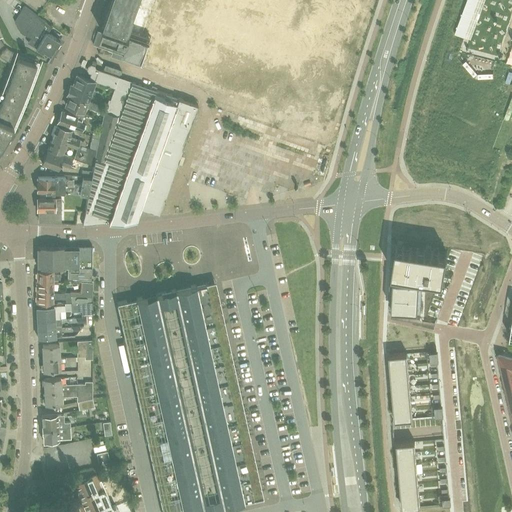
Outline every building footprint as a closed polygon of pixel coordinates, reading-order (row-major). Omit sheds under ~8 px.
[(53,0),(53,3),(71,9),(74,0),(53,0)] [(94,42),(93,44),(101,47),(113,51),(123,54),(124,54),(144,61),(151,41),(128,33),(139,0),(112,0),(111,4),(106,18),(105,22),(107,23),(106,25),(105,24),(103,32),(98,30),(94,42)] [(472,15),(476,0),(466,0),(463,12),(455,34),(464,37),(472,15)] [(53,3),(49,13),(67,19),(71,9),(53,3)] [(25,5),(15,21),(20,31),(32,38),(29,43),(51,56),(52,56),(61,41),(61,40),(60,40),(61,40),(48,32),(52,26),(37,15),(25,5)] [(7,47),(0,53),(0,55),(0,56),(2,57),(4,59),(6,60),(8,61),(10,62),(12,63),(16,64),(13,72),(7,87),(1,101),(0,103),(0,146),(5,139),(10,131),(11,129),(13,123),(20,109),(26,94),(31,79),(34,71),(38,60),(16,52),(14,51),(12,51),(10,49),(9,48),(7,47)] [(178,154),(174,152),(192,102),(96,69),(94,66),(91,65),(88,66),(88,69),(89,72),(92,73),(90,78),(96,80),(115,87),(110,99),(109,99),(104,111),(101,129),(99,138),(97,151),(94,165),(92,177),(88,194),(85,215),(83,224),(136,219),(141,207),(154,211),(172,161),(175,162),(178,154)] [(68,94),(88,101),(90,94),(100,98),(102,93),(92,89),(95,82),(77,75),(73,85),(72,84),(68,94)] [(99,105),(88,101),(68,94),(70,95),(66,104),(84,111),(86,106),(97,110),(99,105)] [(75,110),(74,114),(62,110),(58,122),(73,128),(83,131),(85,125),(76,121),(78,115),(83,118),(85,114),(75,110)] [(70,135),(72,130),(57,124),(53,135),(79,144),(81,140),(76,138),(76,137),(70,135)] [(94,128),(93,136),(99,138),(101,129),(94,128)] [(90,148),(79,144),(53,135),(48,147),(64,153),(67,145),(77,149),(75,158),(94,165),(97,151),(90,148)] [(97,151),(99,138),(93,136),(90,148),(97,151)] [(73,158),(73,159),(48,149),(42,163),(58,169),(60,163),(70,167),(74,158),(73,158)] [(65,186),(65,176),(38,176),(38,190),(54,190),(54,191),(83,193),(88,194),(92,177),(83,176),(82,184),(75,183),(75,186),(65,186)] [(38,197),(38,210),(40,210),(40,219),(61,219),(61,204),(65,204),(65,197),(55,197),(55,194),(46,194),(46,197),(38,197)] [(273,252),(272,252),(300,374),(304,374),(306,248),(305,248),(304,240),(272,243),(273,251),(273,252)] [(393,277),(392,308),(418,309),(418,308),(420,279),(417,279),(418,275),(423,275),(443,279),(444,269),(447,252),(396,244),(392,270),(401,272),(400,278),(393,277)] [(92,267),(92,245),(38,245),(38,267),(67,267),(92,267)] [(67,267),(67,280),(83,281),(89,281),(89,271),(92,271),(92,267),(67,267)] [(41,281),(53,281),(53,279),(60,279),(60,273),(53,273),(53,271),(37,270),(37,284),(41,284),(41,281)] [(53,292),(53,281),(41,281),(41,284),(37,284),(37,292),(53,292)] [(163,511),(194,511),(255,498),(207,282),(117,302),(163,511)] [(64,292),(53,292),(37,292),(37,303),(53,303),(53,298),(65,299),(66,302),(72,302),(71,295),(70,292),(64,292)] [(60,319),(60,311),(71,310),(71,311),(79,311),(79,316),(90,316),(91,302),(72,303),(65,303),(65,305),(37,306),(37,320),(55,319),(60,319)] [(38,329),(55,328),(55,325),(62,325),(62,319),(60,319),(55,319),(37,320),(38,329)] [(38,329),(38,337),(56,336),(56,337),(62,336),(62,327),(55,328),(38,329)] [(77,355),(85,355),(85,341),(77,341),(77,355)] [(43,357),(60,357),(59,344),(43,345),(43,357)] [(436,350),(430,351),(430,355),(431,361),(439,360),(438,350),(436,350)] [(407,352),(389,354),(390,365),(408,364),(407,352)] [(511,356),(499,353),(505,383),(511,381),(511,356)] [(44,370),(61,369),(60,363),(65,363),(65,357),(60,357),(43,357),(44,370)] [(408,364),(390,365),(391,376),(409,374),(408,364)] [(409,374),(391,376),(392,387),(410,385),(409,374)] [(78,384),(61,384),(61,377),(44,378),(45,391),(76,389),(78,389),(78,384)] [(76,389),(76,396),(76,402),(86,400),(86,389),(86,384),(78,384),(78,389),(76,389)] [(410,385),(392,387),(393,397),(411,396),(410,385)] [(62,403),(62,397),(76,396),(76,389),(45,391),(46,404),(62,403)] [(411,396),(393,397),(394,408),(412,407),(411,396)] [(76,402),(78,409),(93,406),(93,399),(92,399),(86,400),(76,402)] [(441,405),(434,405),(435,409),(435,416),(444,415),(443,405),(441,405)] [(412,407),(394,408),(395,419),(413,418),(412,407)] [(58,414),(42,415),(43,428),(70,427),(69,421),(64,422),(64,414),(58,415),(58,414)] [(110,421),(103,422),(105,434),(112,433),(110,421)] [(70,427),(43,428),(44,441),(59,440),(59,438),(70,438),(70,432),(70,427)] [(415,440),(397,442),(398,453),(416,452),(415,440)] [(107,451),(97,453),(99,463),(110,461),(107,451)] [(416,452),(398,453),(399,464),(417,462),(416,452)] [(417,462),(399,464),(400,475),(418,473),(417,462)] [(418,473),(400,475),(401,485),(419,484),(418,473)] [(105,491),(102,492),(98,482),(101,480),(99,474),(72,485),(83,511),(118,511),(115,504),(112,506),(105,491)] [(419,484),(401,485),(402,496),(419,495),(419,484)] [(419,495),(402,496),(403,507),(420,506),(419,495)] [(450,496),(442,496),(443,500),(443,504),(449,503),(451,503),(450,496)]
